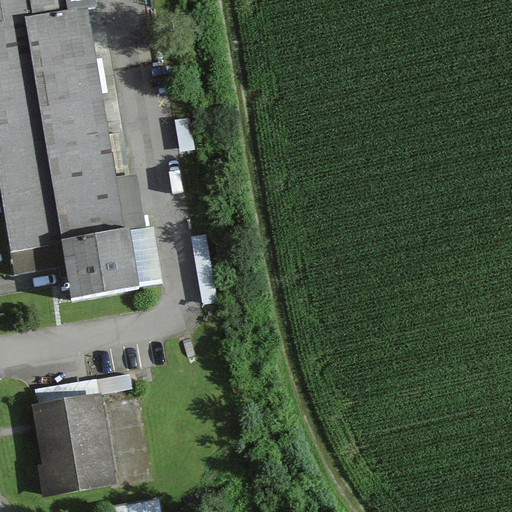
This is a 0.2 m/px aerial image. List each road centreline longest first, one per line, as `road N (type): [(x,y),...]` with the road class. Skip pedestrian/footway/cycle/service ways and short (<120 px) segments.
road 1 (track): [(359,511),(300,398),(223,0)]
road 2 (unknown): [(0,356),(112,331),(182,301),(124,0)]
